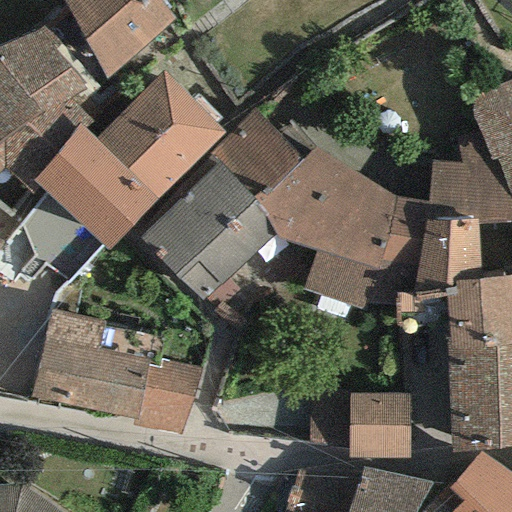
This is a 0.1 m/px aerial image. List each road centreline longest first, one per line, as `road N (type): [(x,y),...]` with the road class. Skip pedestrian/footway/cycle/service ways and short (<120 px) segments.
road 1 (residential): [(264,453),(0,428)]
road 2 (unclassified): [(264,453),(428,469),(511,456)]
